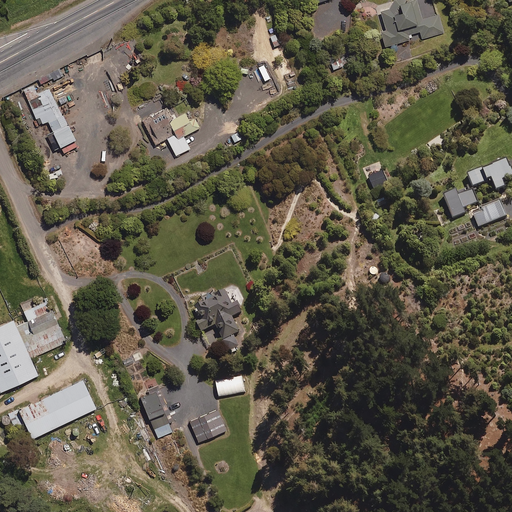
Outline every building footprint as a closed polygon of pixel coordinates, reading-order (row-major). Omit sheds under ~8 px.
[(415,0),(408,2),(407,0),(394,0),(392,1),(390,9),(380,12),(386,31),(380,33),(384,47),(412,39),(411,34),(419,32),(421,39),(444,33),(439,14),(421,19),(415,0)] [(279,45),(275,35),(270,37),(274,47),(279,45)] [(341,59),(332,63),(334,69),(343,66),(341,59)] [(39,78),(42,85),(53,79),(55,81),(63,76),(58,68),(39,78)] [(32,84),(24,88),(34,108),(32,109),(37,119),(39,118),(42,124),(48,121),(54,132),(68,125),(49,88),(37,94),(32,84)] [(73,91),(68,94),(74,105),(79,102),(73,91)] [(172,120),(167,109),(144,121),(156,144),(167,138),(176,156),(190,148),(184,136),(200,127),(196,118),(190,121),(186,113),(172,120)] [(241,118),(233,118),(232,135),(241,135),(241,118)] [(68,125),(54,132),(58,140),(72,133),(68,125)] [(102,146),(95,145),(93,159),(100,161),(102,146)] [(388,184),(378,162),(363,169),(372,190),(388,184)] [(511,178),(511,173),(507,162),(485,172),(484,169),(468,176),(474,189),(492,181),(497,192),(506,188),(503,182),(511,178)] [(479,204),(471,186),(445,197),(454,219),(465,214),(464,210),(479,204)] [(507,216),(501,203),(473,215),(478,228),(507,216)] [(246,312),(234,287),(217,295),(218,297),(196,307),(203,322),(198,323),(202,333),(217,326),(219,330),(206,336),(218,361),(242,350),(235,335),(241,332),(234,317),(246,312)] [(67,342),(48,301),(24,311),(28,321),(17,326),(31,358),(67,342)] [(31,358),(17,326),(14,320),(0,326),(0,392),(38,376),(31,358)] [(246,392),(243,377),(217,382),(220,397),(246,392)] [(97,408),(83,380),(9,415),(15,427),(25,422),(33,439),(97,408)] [(165,412),(156,390),(140,397),(149,419),(165,412)] [(227,430),(219,410),(190,422),(199,442),(227,430)]
